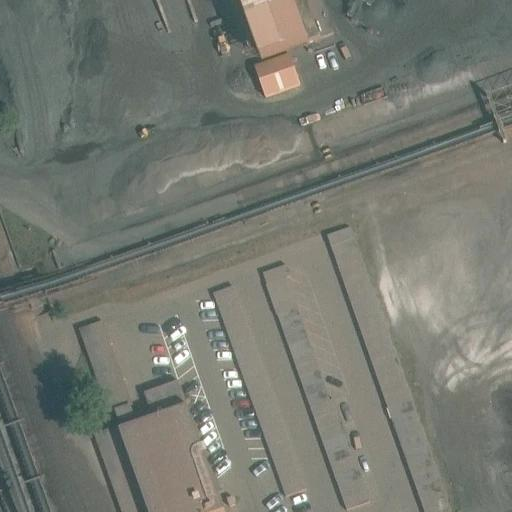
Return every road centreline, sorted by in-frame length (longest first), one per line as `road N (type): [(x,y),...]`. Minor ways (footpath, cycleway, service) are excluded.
road 1 (unknown): [(248,261),(308,244),(323,259),(401,492),(390,511)]
road 2 (unknown): [(248,261),(338,511)]
road 3 (unknown): [(184,284),(263,511)]
road 4 (unknown): [(29,399),(59,370),(81,323),(184,284)]
road 5 (unknown): [(29,399),(71,511)]
